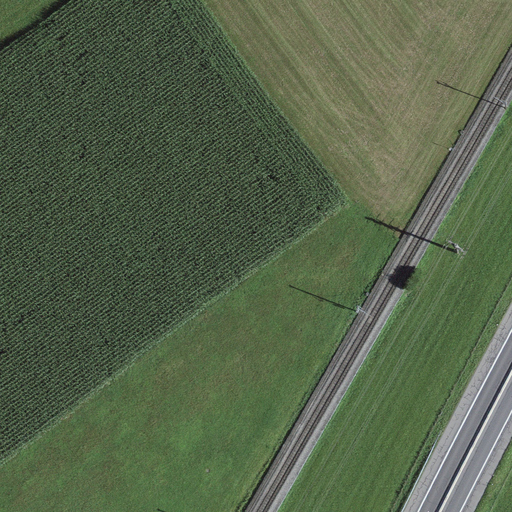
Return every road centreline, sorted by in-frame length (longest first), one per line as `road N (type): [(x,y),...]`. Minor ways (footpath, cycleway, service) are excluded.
road 1 (trunk): [(511,351),(429,511)]
road 2 (trunk): [(452,511),(511,395)]
